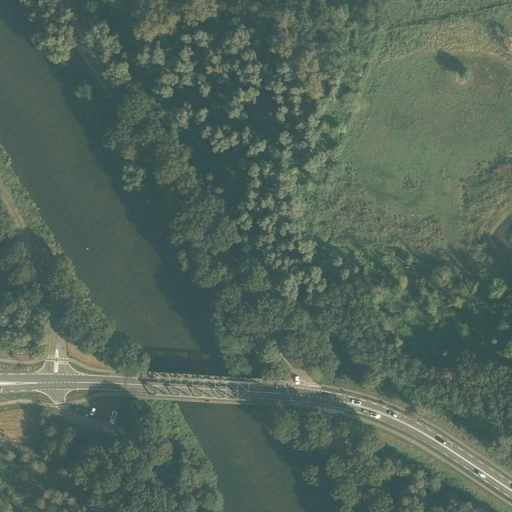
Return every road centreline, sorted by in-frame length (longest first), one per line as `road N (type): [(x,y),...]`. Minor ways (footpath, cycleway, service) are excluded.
road 1 (unclassified): [(309,397),(54,0)]
road 2 (primary): [(511,491),(379,414),(309,397)]
road 3 (unclassified): [(54,383),(57,312),(0,198)]
road 4 (unclassified): [(181,511),(133,441),(67,414),(54,383)]
road 5 (primary): [(309,397),(146,385)]
road 6 (unclassified): [(376,511),(323,409),(309,397)]
